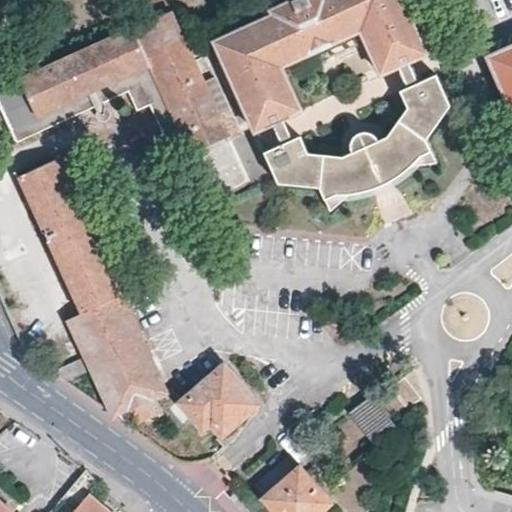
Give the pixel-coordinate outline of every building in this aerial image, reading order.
[(294,0),(276,8),(275,9),(275,10),(275,11),(276,13),(275,14),(219,39),(260,127),(300,109),(286,76),(291,74),(288,67),(367,31),(386,71),(388,77),(406,69),(417,64),(435,56),(409,0),(294,0)] [(181,8),(171,12),(213,101),(222,97),(181,8)] [(213,101),(171,12),(23,79),(20,73),(0,81),(0,102),(18,144),(131,95),(139,112),(152,106),(175,157),(189,150),(214,204),(252,184),(242,164),(230,139),(213,101)] [(511,45),(488,56),(511,110),(511,45)] [(497,118),(511,110),(488,56),(473,63),(497,118)] [(425,83),(417,64),(406,69),(415,87),(425,83)] [(309,113),(291,74),(286,76),(300,109),(260,127),(263,134),(280,126),(291,121),(309,113)] [(330,155),(321,154),(315,153),(307,136),(299,140),(289,144),(271,153),(285,184),(327,188),(332,200),(337,212),(344,205),(356,194),(371,181),(373,184),(402,171),(402,168),(419,166),(444,163),(439,151),(433,140),(457,106),(443,74),(425,83),(415,87),(407,91),(415,108),(406,120),(394,136),(386,140),(384,138),(382,136),(381,134),(378,133),(375,132),(372,131),(369,132),(367,132),(365,133),(363,135),(361,136),(359,139),(357,142),(357,145),(357,149),(358,153),(350,157),(330,155)] [(222,97),(213,101),(230,139),(240,135),(222,97)] [(291,121),(280,126),(289,144),(299,140),(291,121)] [(167,389),(103,252),(60,160),(24,177),(45,222),(87,312),(74,318),(118,413),(131,407),(138,421),(159,410),(153,396),(167,389)] [(419,166),(402,168),(402,171),(373,184),(371,181),(356,194),(419,166)] [(0,226),(21,217),(1,168),(0,168),(0,226)] [(57,375),(70,384),(91,374),(85,362),(57,375)] [(256,408),(224,370),(183,404),(204,427),(212,421),(224,434),(256,408)] [(397,427),(373,396),(351,413),(376,444),(397,427)] [(313,511),(328,500),(304,470),(301,472),(291,459),(260,483),(260,485),(270,498),(268,499),(279,511),(313,511)] [(90,473),(85,469),(68,492),(82,503),(74,511),(112,511),(90,493),(99,482),(90,473)] [(0,511),(16,511),(22,505),(0,486),(0,511)] [(247,506),(235,492),(229,498),(241,511),(247,506)]
